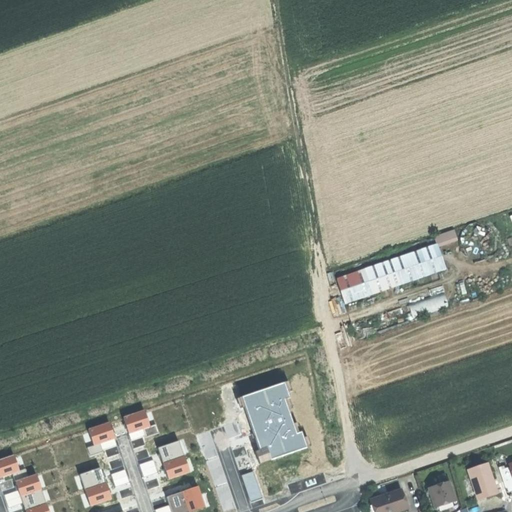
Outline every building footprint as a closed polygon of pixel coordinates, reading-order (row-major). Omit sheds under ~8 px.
[(441,247),(460,239),(456,229),(437,236),(441,247)] [(439,242),(337,277),(346,304),(448,269),(439,242)] [(446,293),(411,304),(415,317),(450,306),(446,293)] [(283,382),(240,396),(262,460),(305,445),(300,430),(295,432),(283,398),(288,397),(283,382)] [(122,414),(128,429),(147,422),(142,408),(122,414)] [(86,427),(91,442),(112,434),(107,420),(86,427)] [(188,468),(177,437),(156,445),(166,475),(188,468)] [(0,455),(0,472),(17,466),(12,452),(0,455)] [(108,494),(97,464),(78,471),(88,501),(108,494)] [(468,470),(477,501),(488,497),(498,494),(489,464),(468,470)] [(46,511),(30,465),(11,472),(24,511),(46,511)] [(178,511),(202,504),(195,482),(164,493),(170,511),(178,511)] [(429,489),(435,508),(438,507),(456,502),(450,482),(429,489)] [(373,499),(377,511),(396,511),(403,510),(408,508),(402,489),(373,499)] [(457,506),(456,502),(438,507),(440,511),(449,509),(457,506)]
